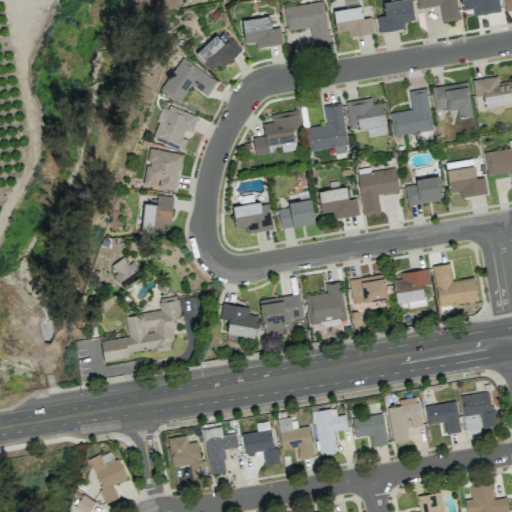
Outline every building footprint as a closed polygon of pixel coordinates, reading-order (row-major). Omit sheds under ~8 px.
[(377,16),(379,31),(404,28),(403,21),(413,20),(410,0),(394,0),(382,1),(384,15),(377,16)] [(416,0),(417,8),(439,5),(441,22),(459,19),(456,0),(416,0)] [(460,0),(462,10),(472,8),(473,15),(500,11),(498,0),(460,0)] [(511,0),(503,0),(505,10),(511,9),(511,0)] [(287,30),(309,27),(311,44),(328,42),(323,2),(284,6),(287,30)] [(333,9),(335,31),(347,30),(348,36),(373,33),(371,17),(362,18),(360,6),(333,9)] [(255,48),(282,44),(279,27),(270,28),(268,15),(241,20),(244,43),(254,41),(255,48)] [(231,38),(224,44),(215,35),(195,54),(213,73),(240,48),(231,38)] [(159,90),(179,103),(190,85),(206,96),(216,81),(181,57),(159,90)] [(472,79),(475,107),(511,103),(509,81),(498,82),(497,76),(472,79)] [(434,110),(456,107),(457,117),(471,115),(467,81),(431,87),(434,110)] [(390,112),(392,135),(431,130),(426,88),(408,90),(410,110),(390,112)] [(371,104),(371,97),(345,101),(349,129),(365,127),(367,137),(387,134),(382,102),(371,104)] [(340,103),(323,105),(325,124),(305,127),(308,150),(333,147),(334,153),(347,151),(340,103)] [(197,117),(169,105),(162,121),(160,120),(152,139),(181,151),(188,135),(189,135),(197,117)] [(270,113),(272,122),(262,123),(263,136),(252,137),(254,155),(269,153),(268,144),(293,141),(292,128),(301,127),(299,110),(270,113)] [(280,143),(282,152),(296,149),(294,140),(280,143)] [(181,154),(148,147),(141,184),(155,187),(155,186),(174,190),(181,154)] [(511,147),(484,151),(487,175),(510,172),(511,188),(511,147)] [(448,192),(459,191),(459,196),(486,194),(484,177),(474,178),(472,159),(445,162),(448,192)] [(377,194),(398,192),(395,168),(357,173),(362,214),(380,212),(377,194)] [(415,178),(415,185),(405,185),(406,203),(441,202),(439,176),(415,178)] [(359,214),(356,197),(347,199),(345,186),(317,191),(321,213),(332,212),(333,218),(359,214)] [(169,224),(173,196),(157,195),(156,204),(143,203),(140,231),(162,233),(163,223),(169,224)] [(280,228),(313,224),(311,199),(287,201),(288,207),(277,208),(280,228)] [(268,201),(231,206),(234,228),(245,226),(246,233),(272,229),(268,201)] [(127,264),(123,257),(108,266),(122,288),(141,275),(132,261),(127,264)] [(432,265),(437,306),(477,301),(474,277),(451,280),(449,263),(432,265)] [(425,306),(422,285),(429,284),(427,268),(400,272),(401,279),(392,280),(395,303),(407,301),(408,308),(425,306)] [(349,278),(351,303),(386,299),(384,274),(349,278)] [(325,292),(305,295),(309,326),(329,323),(329,321),(345,319),(340,282),(324,284),(325,292)] [(264,335),(281,332),(279,320),(302,316),(299,293),(258,299),(264,335)] [(100,340),(103,361),(129,357),(128,352),(153,348),(154,352),(174,349),(170,324),(180,322),(177,295),(158,298),(159,310),(125,315),(127,336),(100,340)] [(247,314),(249,307),(221,303),(219,320),(228,322),(226,333),(254,337),(257,315),(247,314)] [(459,395),(464,430),(495,425),(490,391),(459,395)] [(421,425),(416,397),(398,400),(399,405),(386,407),(392,442),(409,440),(408,427),(421,425)] [(459,431),(455,401),(424,405),(427,424),(443,421),(445,433),(459,431)] [(313,411),(318,455),(335,453),(332,430),(346,429),(345,414),(336,415),(335,408),(313,411)] [(352,417),(354,437),(371,435),(372,446),(386,444),(382,414),(352,417)] [(280,450),(298,447),(299,458),(313,457),(309,425),(296,427),(295,418),(277,420),(280,450)] [(256,431),(242,433),(245,453),(262,451),(264,465),(276,463),(269,421),(255,423),(256,431)] [(204,439),(209,474),(226,471),(222,449),(237,447),(235,433),(221,435),(220,427),(209,428),(211,438),(204,439)] [(171,467),(188,464),(190,477),(203,475),(199,441),(187,442),(186,435),(167,437),(171,467)] [(127,478),(118,457),(113,459),(109,450),(88,460),(106,502),(118,497),(112,484),(127,478)] [(506,497),(492,498),(490,483),(469,486),(470,499),(464,499),(465,511),(499,511),(508,511),(506,497)] [(418,511),(442,511),(440,492),(416,495),(418,511)] [(84,511),(87,511),(94,501),(79,493),(72,506),(84,511)]
